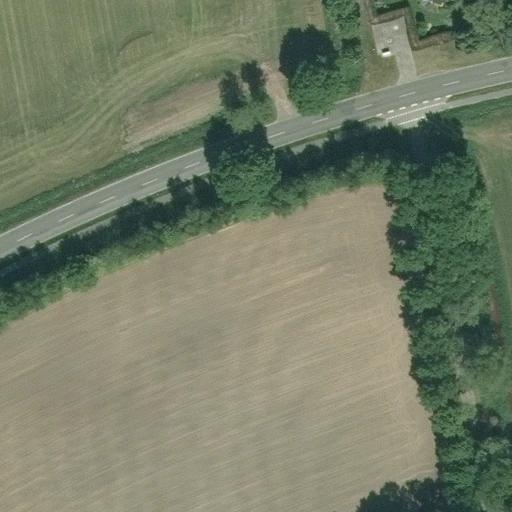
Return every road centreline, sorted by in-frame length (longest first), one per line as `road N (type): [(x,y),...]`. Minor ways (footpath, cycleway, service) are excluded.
road 1 (tertiary): [(0,247),(121,181),(299,122),(511,72)]
road 2 (track): [(414,95),(488,511)]
